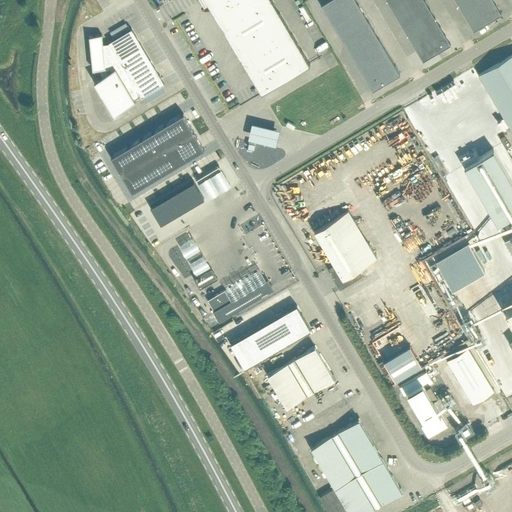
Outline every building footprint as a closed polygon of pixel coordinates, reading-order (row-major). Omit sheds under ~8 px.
[(272,0),(205,0),(206,1),(203,3),(204,4),(208,3),(261,92),(310,63),(272,0)] [(399,73),(355,0),(325,0),(320,3),(372,90),(399,73)] [(386,0),(422,59),(450,43),(424,0),(386,0)] [(455,0),(473,29),(501,13),(493,0),(455,0)] [(141,96),(164,82),(131,27),(108,41),(109,42),(102,43),(102,34),(89,35),(92,68),(97,68),(97,70),(99,74),(100,76),(94,79),(114,112),(134,100),(134,99),(140,95),(141,96)] [(511,52),(497,61),(511,85),(511,52)] [(511,130),(511,85),(497,61),(478,73),(511,130)] [(110,155),(131,190),(204,147),(182,112),(110,155)] [(266,112),(263,130),(290,135),(294,118),(266,112)] [(511,180),(477,120),(448,136),(497,222),(511,212),(511,180)] [(219,165),(196,178),(198,183),(221,169),(219,165)] [(193,180),(150,205),(160,223),(204,197),(193,180)] [(337,268),(332,271),(331,273),(339,286),(341,287),(359,276),(360,273),(357,268),(376,257),(348,209),(314,229),(337,268)] [(435,260),(451,287),(484,268),(468,241),(435,260)] [(198,248),(187,254),(191,261),(202,255),(198,248)] [(193,277),(199,288),(217,277),(211,266),(193,277)] [(231,299),(264,280),(257,269),(225,288),(231,299)] [(225,288),(207,299),(213,309),(213,310),(219,320),(272,289),(266,279),(264,280),(231,299),(225,288)] [(296,304),(230,342),(244,366),(310,328),(296,304)] [(315,344),(291,359),(310,391),(331,379),(332,374),(315,344)] [(409,344),(383,359),(395,379),(421,363),(409,344)] [(446,358),(472,402),(493,389),(467,346),(446,358)] [(291,359),(267,373),(284,402),(289,404),(310,391),(291,359)] [(312,449),(334,486),(382,458),(360,420),(355,419),(313,444),(312,449)] [(334,486),(319,495),(329,511),(364,511),(399,492),(400,487),(382,458),(334,486)]
